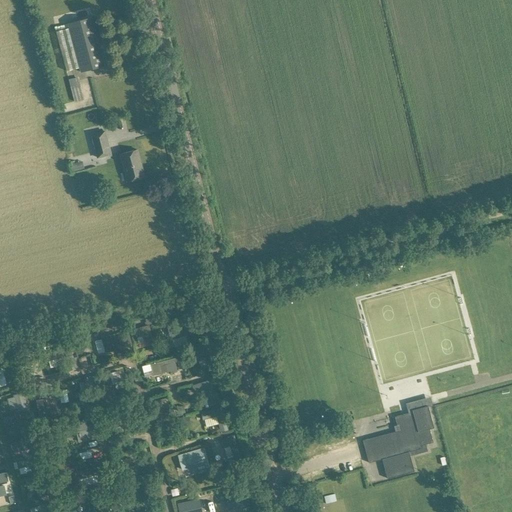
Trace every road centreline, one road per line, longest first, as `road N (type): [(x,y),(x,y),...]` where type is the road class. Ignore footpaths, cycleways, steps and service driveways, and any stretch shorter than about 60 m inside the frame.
road 1 (track): [(223,284),(511,207)]
road 2 (unclassified): [(223,284),(150,0)]
road 3 (unknown): [(0,402),(130,371),(147,397),(173,511)]
road 4 (residential): [(281,511),(223,284)]
